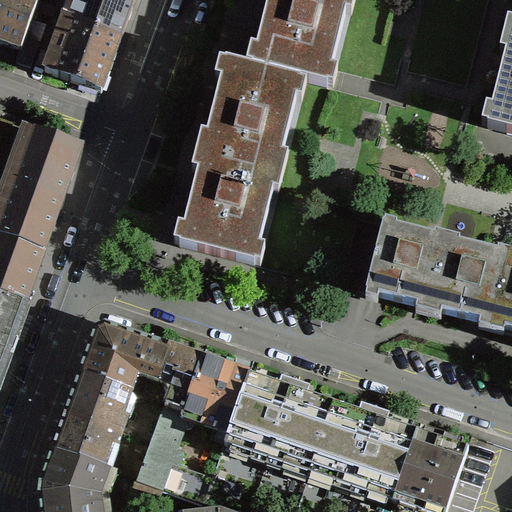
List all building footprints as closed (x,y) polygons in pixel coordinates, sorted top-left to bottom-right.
[(0,0),(0,44),(2,45),(2,44),(20,50),(20,51),(25,38),(35,11),(38,1),(34,0),(0,0)] [(101,93),(105,82),(124,29),(135,0),(70,0),(70,2),(77,5),(71,23),(63,21),(45,72),(101,93)] [(252,71),(226,64),(212,120),(192,197),(180,248),(254,266),(301,82),(327,88),(349,0),(270,0),(265,22),(252,71)] [(511,31),(503,67),(487,129),(511,134),(511,31)] [(25,38),(20,51),(16,62),(31,68),(40,43),(25,38)] [(12,124),(0,120),(0,154),(1,155),(12,124)] [(13,184),(62,201),(68,184),(69,184),(75,169),(74,168),(81,149),(32,132),(25,151),(17,149),(12,163),(19,165),(13,184)] [(0,215),(1,216),(0,219),(0,236),(44,252),(50,235),(51,235),(56,220),(56,219),(62,201),(13,184),(6,202),(0,199),(0,215)] [(511,259),(384,227),(366,295),(390,301),(442,314),(505,330),(511,331),(511,259)] [(0,293),(26,303),(32,285),(32,286),(38,270),(37,270),(44,252),(0,236),(0,293)] [(0,374),(26,303),(0,293),(0,374)] [(105,326),(95,331),(79,375),(131,394),(138,375),(158,382),(169,348),(105,326)] [(170,392),(165,406),(184,413),(184,412),(202,359),(169,348),(158,382),(166,385),(170,392)] [(199,425),(229,435),(250,375),(202,359),(184,412),(201,418),(199,425)] [(131,394),(79,375),(66,413),(123,433),(128,419),(123,417),(131,395),(131,394)] [(226,446),(310,475),(334,404),(250,375),(229,435),(226,446)] [(418,432),(334,404),(310,475),(394,504),(418,432)] [(163,490),(205,506),(214,481),(212,480),(179,468),(183,455),(176,453),(188,419),(182,417),(184,413),(165,406),(152,444),(138,482),(163,490)] [(123,433),(66,413),(52,451),(104,469),(113,446),(117,448),(118,447),(123,433)] [(418,432),(394,504),(418,511),(446,511),(468,449),(418,432)] [(104,469),(52,451),(42,480),(41,480),(39,488),(41,511),(101,511),(102,509),(100,496),(109,471),(108,471),(104,469)] [(159,500),(163,490),(138,482),(137,481),(131,499),(131,511),(159,511),(159,506),(159,500)]
